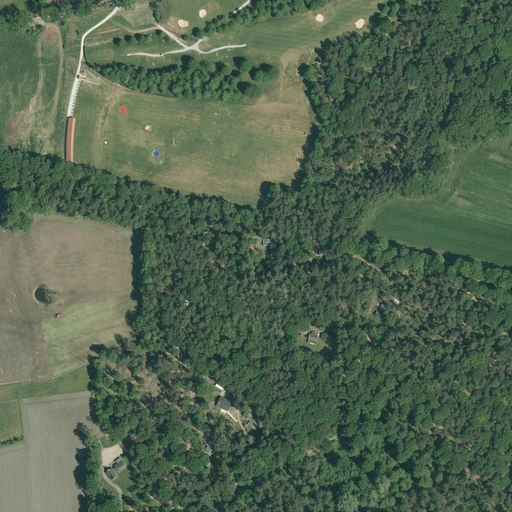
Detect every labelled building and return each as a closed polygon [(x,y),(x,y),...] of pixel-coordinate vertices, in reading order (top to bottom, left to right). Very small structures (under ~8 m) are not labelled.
[(110,96),(103,126),(107,127),(114,97),(110,96)] [(256,235),(255,235),(253,235),(252,238),(251,241),(255,241),(255,239),(262,241),(263,237),(261,236),(262,233),(257,232),(256,235)] [(331,247),(320,247),(320,253),(326,253),(326,256),(331,256),(331,247)] [(375,316),(382,318),(386,306),(381,305),(379,313),(377,312),(375,316)] [(316,345),(317,339),(318,336),(316,336),(317,333),(312,332),(312,335),(310,334),(308,343),(316,345)] [(212,387),(210,391),(221,396),(223,392),(212,387)] [(229,410),(233,402),(229,400),(228,402),(225,400),(226,399),(223,397),(219,405),(225,409),(225,408),(229,410)] [(251,419),(248,417),(247,419),(250,420),(248,424),(257,430),(261,423),(251,418),(251,419)] [(210,437),(209,435),(202,439),(210,449),(215,445),(214,443),(216,442),(212,436),(210,437)] [(122,461),(115,466),(116,467),(114,469),(116,471),(117,470),(119,472),(126,466),(122,461)] [(116,471),(114,469),(113,469),(112,468),(105,472),(112,481),(118,476),(115,472),(116,471)]
